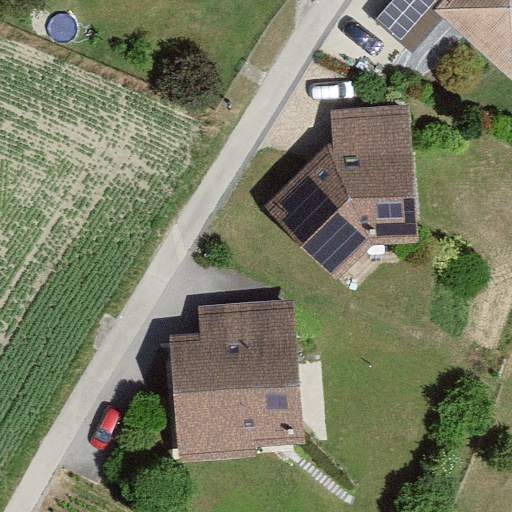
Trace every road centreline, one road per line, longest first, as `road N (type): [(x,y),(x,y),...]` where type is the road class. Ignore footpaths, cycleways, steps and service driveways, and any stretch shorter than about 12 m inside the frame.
road 1 (residential): [(344,0),(134,324)]
road 2 (track): [(134,324),(36,511)]
